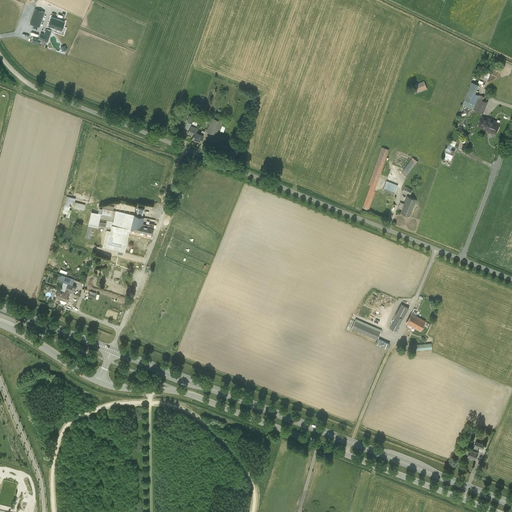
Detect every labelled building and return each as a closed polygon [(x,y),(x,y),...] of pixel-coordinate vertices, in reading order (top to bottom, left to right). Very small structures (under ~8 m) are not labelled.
[(30,23),(40,27),(45,12),(35,9),(30,23)] [(64,21),(52,17),(49,26),(61,30),(64,21)] [(43,28),(41,33),(39,39),(47,42),(51,31),(43,28)] [(415,94),(427,89),(424,81),(412,85),(415,94)] [(476,93),(479,85),(471,82),(463,105),(467,106),(463,110),(465,112),(458,114),(460,117),(467,114),(469,113),(468,112),(469,111),(473,109),(483,114),(488,102),(484,100),(485,96),(482,95),(481,96),(476,93)] [(187,122),(192,124),(196,125),(200,116),(197,115),(197,117),(195,116),(194,117),(189,115),(187,122)] [(497,121),(492,119),(487,117),(487,118),(482,116),(478,126),(490,131),(489,132),(490,133),(492,134),(494,133),(496,133),(500,123),(497,122),(497,121)] [(216,135),(222,121),(211,117),(206,131),(216,135)] [(198,128),(190,125),(189,129),(187,133),(193,135),(193,136),(194,132),(196,132),(198,128)] [(193,135),(192,138),(201,142),(203,135),(205,131),(202,130),(200,134),(196,132),(194,132),(193,136),(193,135)] [(238,150),(234,148),(223,144),(223,143),(213,139),(210,148),(219,152),(219,153),(230,157),(235,158),(238,150)] [(443,155),(451,159),(455,151),(451,149),(453,145),(455,146),(457,141),(451,139),(447,148),(446,148),(443,155)] [(381,147),(368,184),(376,187),(389,150),(381,147)] [(417,161),(412,157),(401,173),(406,176),(417,161)] [(398,185),(386,181),(382,190),(394,195),(398,185)] [(375,191),(369,189),(362,207),(369,210),(375,191)] [(407,196),(404,203),(400,202),(398,207),(402,209),(400,213),(409,216),(415,199),(407,196)] [(66,197),(62,213),(66,214),(68,214),(71,202),(75,203),(76,199),(66,197)] [(131,230),(152,234),(153,229),(154,224),(149,223),(148,227),(142,226),(144,217),(115,211),(103,208),(96,208),(96,209),(93,209),(93,212),(91,212),(88,225),(93,226),(95,227),(94,228),(95,228),(94,231),(97,232),(98,226),(111,229),(110,231),(106,230),(102,247),(125,253),(130,229),(131,229),(131,230)] [(59,281),(68,284),(66,290),(64,293),(58,290),(55,297),(66,301),(69,294),(70,295),(71,291),(74,292),(76,287),(72,285),(74,279),(61,275),(59,281)] [(395,315),(396,315),(389,328),(396,332),(403,318),(409,308),(401,303),(395,315)] [(425,321),(411,313),(406,323),(415,328),(420,331),(425,321)] [(351,329),(377,340),(375,344),(387,349),(390,343),(378,338),(381,332),(355,321),(351,329)] [(478,451),(477,451),(478,447),(483,449),(484,444),(476,441),(473,449),(471,449),(468,456),(475,459),(478,451)]
